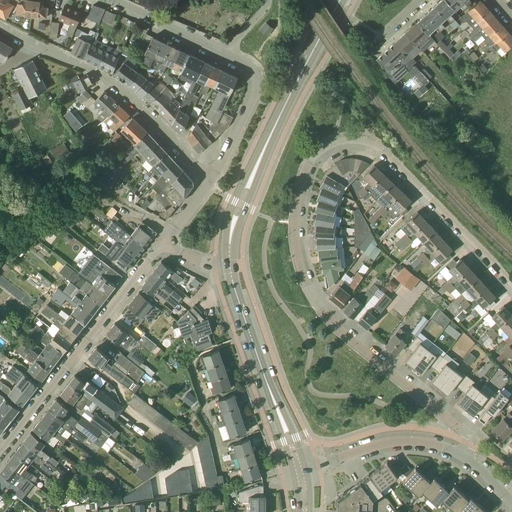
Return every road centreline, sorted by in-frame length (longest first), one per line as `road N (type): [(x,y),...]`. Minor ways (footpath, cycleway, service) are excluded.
road 1 (residential): [(463,455),(470,437),(316,304),(295,245),(298,189),(324,148),(366,142),(511,288)]
road 2 (secondary): [(229,265),(239,205),(340,0)]
road 3 (residential): [(0,453),(162,242)]
road 4 (residential): [(24,42),(112,83),(209,183)]
road 5 (secondary): [(280,417),(229,265)]
road 6 (residential): [(209,183),(257,83),(254,71),(229,54)]
road 7 (tertiary): [(463,455),(400,440),(318,464)]
road 8 (residential): [(229,54),(111,0)]
